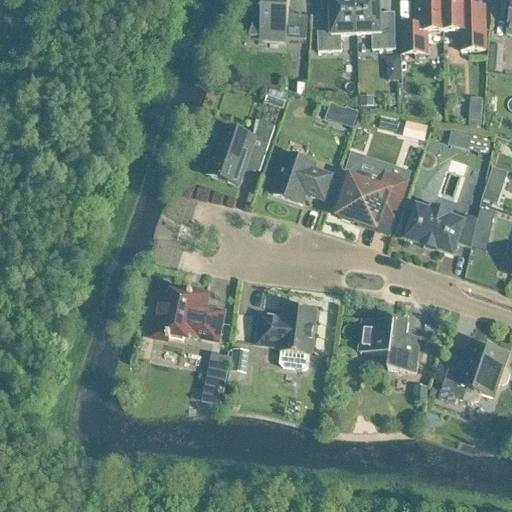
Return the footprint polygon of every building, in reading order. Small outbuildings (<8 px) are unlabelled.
[(306,43),(308,20),(293,19),(289,14),(290,0),(262,0),(262,12),(258,12),(250,38),(249,38),(249,40),(306,43)] [(357,39),(355,0),(330,0),(331,24),(318,25),(319,56),(342,55),(342,39),(357,39)] [(395,22),(382,23),(380,0),(355,0),(357,39),(372,38),(373,54),(396,53),(395,22)] [(445,35),(443,0),(414,0),(416,30),(401,30),(402,58),(429,57),(428,35),(445,35)] [(471,0),(443,0),(445,35),(460,34),(461,54),(485,53),(487,37),(486,26),(472,26),(471,0)] [(500,66),(502,30),(491,30),(489,65),(500,66)] [(298,85),(297,98),(306,99),(307,85),(298,85)] [(280,124),(288,100),(277,96),(273,108),(268,121),(280,124)] [(373,98),(359,99),(359,109),(373,108),(373,98)] [(471,103),(468,130),(469,130),(479,131),(482,103),(471,103)] [(353,131),(358,115),(347,112),(342,127),(353,131)] [(260,175),(275,130),(259,124),(254,140),(224,130),(223,133),(216,131),(210,148),(217,151),(208,179),(239,190),(245,170),(260,175)] [(424,146),(428,130),(407,126),(404,141),(424,146)] [(491,142),(472,137),(468,152),(487,157),(491,142)] [(511,158),(511,149),(504,146),(502,154),(511,158)] [(325,205),(334,179),(313,172),(315,168),(286,159),(273,198),(302,207),(305,198),(325,205)] [(502,192),(508,177),(494,172),(488,188),(502,192)] [(388,194),(370,188),(373,180),(358,175),(355,183),(352,182),(339,220),(377,232),(381,221),(395,226),(409,184),(407,189),(392,184),(388,194)] [(434,218),(418,213),(408,243),(424,248),(423,250),(437,254),(437,253),(454,258),(457,247),(472,252),(477,231),(478,223),(466,219),(463,228),(448,223),(449,218),(435,213),(434,218)] [(491,234),(495,217),(480,213),(478,223),(477,231),(491,234)] [(218,345),(224,316),(205,312),(210,288),(209,288),(206,300),(176,293),(174,300),(161,298),(159,307),(155,310),(153,318),(155,322),(152,339),(184,346),(185,339),(218,345)] [(310,360),(316,314),(287,310),(285,323),(261,320),(258,348),(282,351),(281,356),(282,356),(280,368),(283,372),(305,374),(308,372),(309,360),(310,360)] [(416,377),(421,342),(407,340),(409,326),(395,324),(394,328),(363,324),(359,356),(390,360),(388,374),(416,377)] [(511,378),(508,373),(504,372),(509,357),(490,351),(489,353),(474,348),(464,379),(448,374),(439,402),(456,408),(457,403),(471,408),(480,403),(481,398),(494,403),(499,388),(503,389),(508,387),(511,378)] [(246,377),(249,355),(233,353),(230,375),(246,377)] [(211,373),(204,407),(220,411),(227,377),(211,373)] [(427,390),(417,389),(415,402),(425,403),(427,390)] [(429,400),(434,402),(437,393),(432,392),(429,400)] [(423,427),(434,431),(438,420),(426,416),(423,427)]
